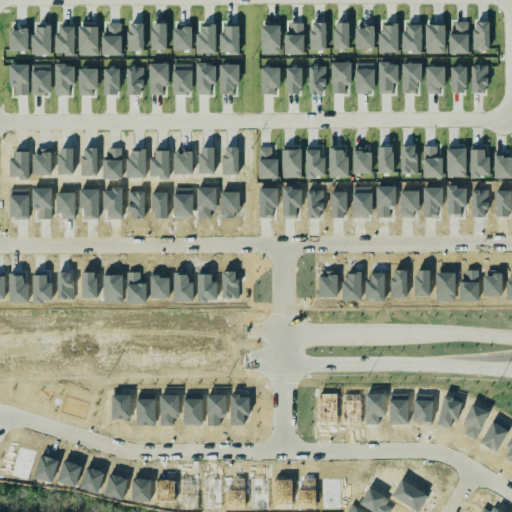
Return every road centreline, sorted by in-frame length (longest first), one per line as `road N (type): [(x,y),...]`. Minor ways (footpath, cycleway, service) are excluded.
road 1 (residential): [(0,247),(511,246)]
road 2 (residential): [(0,123),(492,117),(505,110)]
road 3 (residential): [(281,363),(446,366),(511,355),(453,333),(281,332)]
road 4 (residential): [(283,452),(123,451),(0,421)]
road 5 (residential): [(283,452),(437,454),(511,494)]
